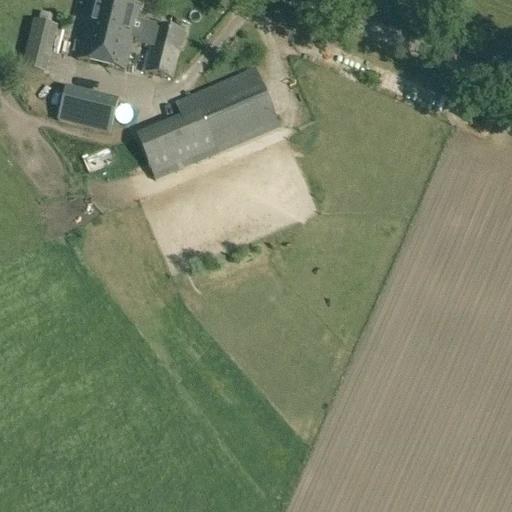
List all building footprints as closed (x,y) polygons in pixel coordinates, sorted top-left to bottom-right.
[(144,74),(173,81),(185,33),(136,21),(139,9),(101,0),(94,0),(89,24),(87,24),(78,59),(124,71),(131,39),(136,40),(135,44),(150,48),(144,74)] [(20,70),(46,76),(57,29),(32,23),(20,70)] [(136,136),(156,182),(280,129),(255,70),(175,105),(181,117),(136,136)] [(397,81),(390,94),(413,106),(420,93),(397,81)] [(57,122),(110,135),(119,100),(66,87),(57,122)] [(96,174),(118,173),(117,155),(95,156),(96,174)]
